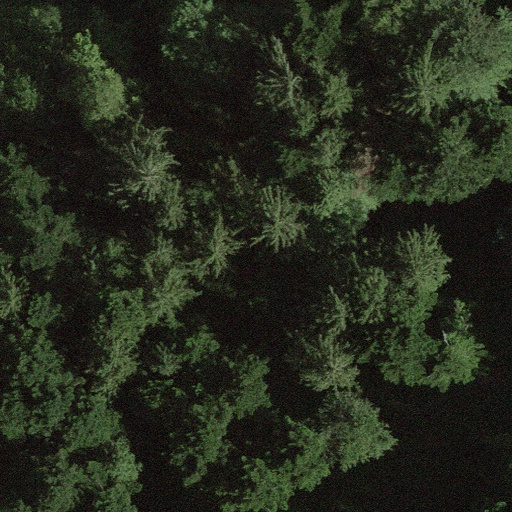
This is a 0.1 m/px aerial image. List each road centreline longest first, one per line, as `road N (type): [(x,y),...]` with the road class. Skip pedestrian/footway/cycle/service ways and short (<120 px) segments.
road 1 (track): [(0,213),(313,0)]
road 2 (track): [(229,511),(511,377)]
